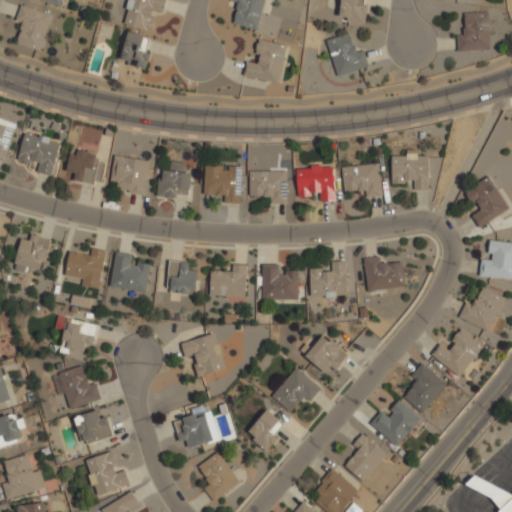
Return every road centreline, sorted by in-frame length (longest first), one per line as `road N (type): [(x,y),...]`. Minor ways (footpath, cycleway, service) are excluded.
road 1 (residential): [(0,189),(156,228),(313,237),(427,226),(449,237),(451,268),(428,309),(255,511)]
road 2 (tertiary): [(0,74),(166,117),(254,122),(391,113),(511,79)]
road 3 (residential): [(398,511),(511,373)]
road 4 (residential): [(189,511),(164,477),(141,364)]
